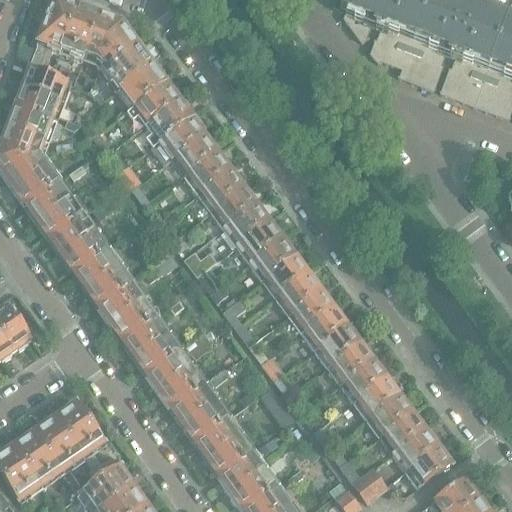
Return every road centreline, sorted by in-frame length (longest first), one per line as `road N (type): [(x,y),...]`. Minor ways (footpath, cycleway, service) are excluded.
road 1 (residential): [(488,454),(155,8),(133,0)]
road 2 (residential): [(511,285),(390,123)]
road 3 (residential): [(82,357),(193,511)]
road 4 (residential): [(390,123),(303,0)]
road 5 (residential): [(0,239),(82,357)]
road 6 (residential): [(390,123),(462,129),(511,148)]
